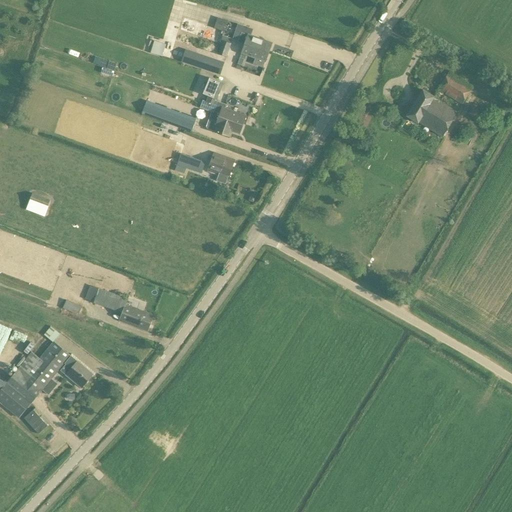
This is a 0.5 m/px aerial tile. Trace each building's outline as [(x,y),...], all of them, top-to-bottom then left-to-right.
[(111,9),(113,0),(97,0),(96,5),(111,9)] [(154,23),(156,16),(135,10),(133,16),(154,23)] [(186,10),(180,27),(189,31),(195,13),(186,10)] [(245,43),(244,44),(268,53),(271,43),(241,32),(238,41),(245,43)] [(172,58),(174,48),(164,46),(164,43),(151,40),(148,53),(172,58)] [(244,44),(241,53),(265,61),(268,53),(244,44)] [(192,51),(188,63),(217,73),(221,61),(192,51)] [(117,63),(95,56),(93,63),(115,70),(117,63)] [(237,56),(236,64),(245,65),(246,58),(237,56)] [(262,67),(263,62),(252,58),(251,64),(262,67)] [(113,76),(114,71),(103,68),(101,72),(113,76)] [(445,94),(454,100),(461,104),(472,87),(448,72),(438,90),(445,94)] [(209,77),(205,86),(202,94),(208,95),(206,101),(202,100),(199,108),(211,112),(210,114),(211,114),(242,126),(245,116),(225,108),(226,104),(216,101),(220,91),(223,83),(209,77)] [(434,97),(422,89),(406,116),(417,123),(418,122),(442,137),(457,112),(433,97),(434,97)] [(160,118),(174,123),(173,126),(183,130),(185,126),(193,129),(197,119),(173,110),(172,113),(163,109),(160,118)] [(242,126),(211,114),(206,127),(207,129),(230,138),(233,132),(239,134),(242,126)] [(207,171),(218,175),(216,180),(225,184),(227,178),(228,179),(235,160),(213,152),(207,171)] [(180,154),(176,165),(201,174),(205,163),(180,154)] [(47,208),(50,200),(32,193),(29,201),(26,209),(44,216),(47,208)] [(93,303),(122,313),(119,321),(147,331),(153,315),(125,304),(128,298),(99,288),(89,285),(84,298),(93,301),(93,303)] [(66,300),(62,308),(78,315),(82,306),(66,300)] [(5,383),(0,389),(0,403),(18,418),(31,404),(31,403),(42,390),(48,395),(57,384),(51,379),(64,363),(70,355),(54,341),(59,333),(50,326),(43,335),(52,342),(39,358),(31,352),(5,383)] [(9,341),(11,328),(0,326),(0,349),(2,340),(9,341)] [(66,366),(61,371),(81,388),(92,374),(71,357),(65,365),(66,366)] [(38,434),(47,426),(33,410),(24,418),(38,434)]
